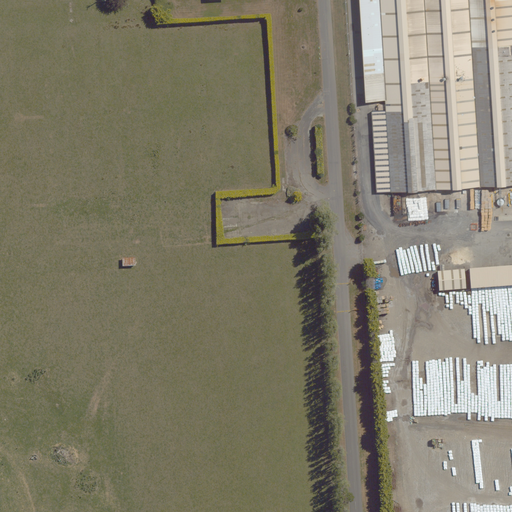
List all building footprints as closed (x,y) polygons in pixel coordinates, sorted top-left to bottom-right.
[(511,0),(357,0),(364,98),(384,97),(390,190),(511,181),(511,0)] [(239,228),(238,216),(222,217),(223,229),(239,228)] [(138,256),(122,257),(123,268),(138,267),(138,256)] [(511,264),(470,267),(471,288),(511,285),(511,264)] [(467,268),(438,269),(439,290),(468,289),(467,268)] [(437,277),(427,277),(427,293),(437,293),(437,277)] [(507,341),(503,288),(495,289),(499,341),(507,341)] [(493,341),(492,312),(482,313),(483,342),(493,341)] [(434,511),(432,435),(425,436),(428,511),(434,511)]
